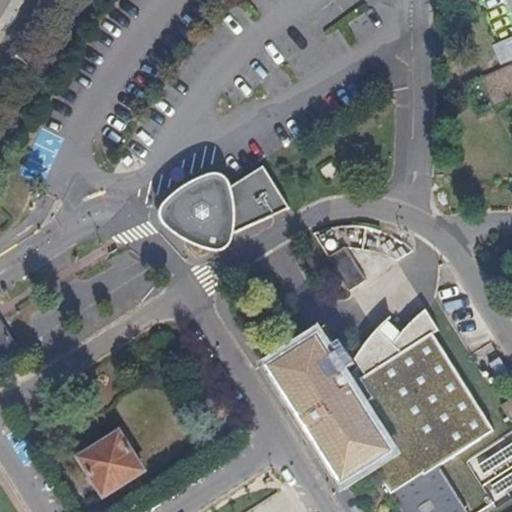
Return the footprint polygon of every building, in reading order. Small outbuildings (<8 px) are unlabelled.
[(511,37),(492,46),(501,66),(511,61),(511,37)] [(511,64),(483,78),(495,104),(511,96),(511,64)] [(265,205),(280,197),(261,167),(225,190),(225,188),(224,186),(223,184),(222,182),(221,182),(221,181),(219,180),(217,179),(215,179),(212,179),(205,182),(204,182),(201,183),(192,188),(186,191),(181,195),(177,198),(172,203),(168,203),(166,204),(164,205),(161,208),(159,210),(158,213),(158,216),(159,218),(160,218),(160,219),(161,220),(163,222),(165,223),(168,224),(170,225),(172,225),(177,229),(182,232),(187,235),(196,240),(200,241),(204,243),(211,245),(216,246),(219,246),(221,245),(222,244),(223,243),(224,243),(225,241),(226,239),(226,237),(270,216),(265,205)] [(280,197),(265,205),(270,216),(287,208),(280,197)] [(326,256),(350,293),(367,282),(343,245),(326,256)] [(395,337),(389,343),(377,329),(367,342),(355,360),(361,369),(356,373),(373,399),(361,406),(319,341),(274,369),(329,456),(345,481),(372,464),(402,511),(466,511),(439,470),(495,434),(434,337),(440,334),(427,313),(413,323),(402,331),(395,337)] [(0,366),(22,353),(2,319),(0,320),(0,366)] [(511,402),(502,409),(511,424),(511,402)] [(81,459),(105,497),(144,472),(120,434),(81,459)] [(511,440),(481,463),(495,482),(487,488),(494,498),(511,485),(511,440)]
